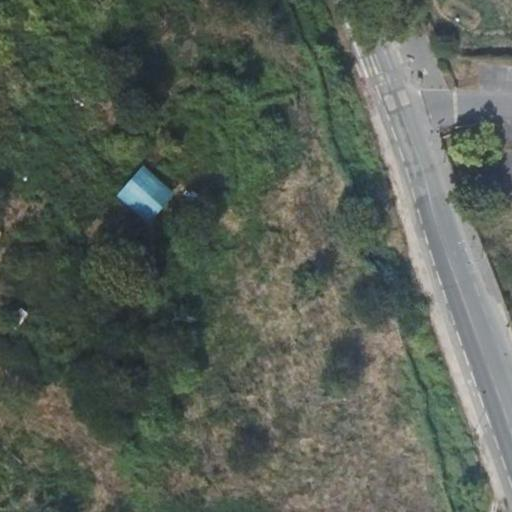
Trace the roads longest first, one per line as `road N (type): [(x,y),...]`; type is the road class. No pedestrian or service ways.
road 1 (tertiary): [(367,16),(390,111),(511,473)]
road 2 (tertiary): [(511,355),(367,16)]
